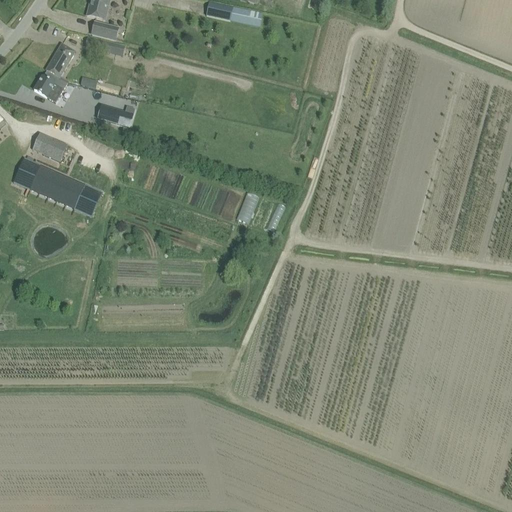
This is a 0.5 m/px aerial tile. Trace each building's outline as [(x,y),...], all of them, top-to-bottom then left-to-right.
[(91,0),(87,17),(105,22),(110,0),(91,0)] [(206,17),(260,29),(263,15),(208,3),(206,17)] [(92,36),(116,42),(119,30),(95,24),(92,36)] [(87,38),(84,49),(99,52),(101,42),(87,38)] [(62,45),(46,72),(47,73),(59,80),(75,53),(71,50),(62,45)] [(127,89),(135,68),(124,64),(116,85),(127,89)] [(42,78),(34,92),(55,104),(56,104),(55,103),(59,98),(60,98),(68,85),(59,80),(47,73),(45,76),(43,79),(42,78)] [(83,79),(82,87),(97,89),(98,81),(83,79)] [(63,104),(84,114),(92,100),(70,89),(63,104)] [(101,108),(98,120),(122,127),(122,126),(125,115),(101,108)] [(49,140),(42,156),(60,164),(67,148),(49,140)] [(22,187),(22,188),(28,190),(30,191),(32,188),(40,192),(38,195),(39,195),(40,192),(49,196),(47,199),(48,199),(49,196),(57,200),(56,203),(57,203),(58,200),(66,204),(65,207),(67,204),(75,207),(74,211),(92,219),(92,218),(102,195),(103,194),(24,160),(24,161),(22,165),(30,169),(22,187)] [(264,222),(270,201),(264,199),(257,220),(264,222)] [(268,230),(275,232),(283,206),(276,204),(268,230)]
